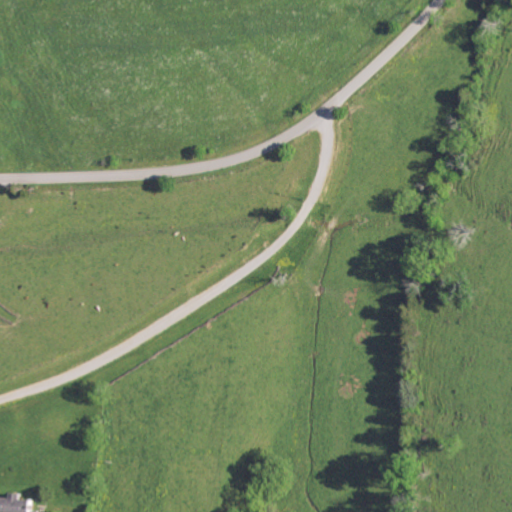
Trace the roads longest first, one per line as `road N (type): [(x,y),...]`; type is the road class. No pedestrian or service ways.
road 1 (secondary): [(442,0),(356,85),(266,148),(152,174),(0,178)]
road 2 (residential): [(96,177),(60,263),(79,297),(158,357),(134,392),(23,426),(0,484)]
